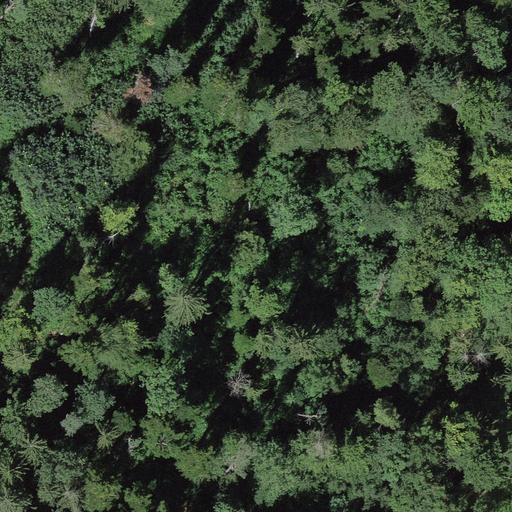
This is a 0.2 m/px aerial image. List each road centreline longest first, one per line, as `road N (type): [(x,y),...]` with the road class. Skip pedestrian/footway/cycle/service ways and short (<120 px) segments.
road 1 (track): [(511,246),(498,206),(465,0)]
road 2 (track): [(0,164),(25,208),(28,248),(21,288),(0,327)]
